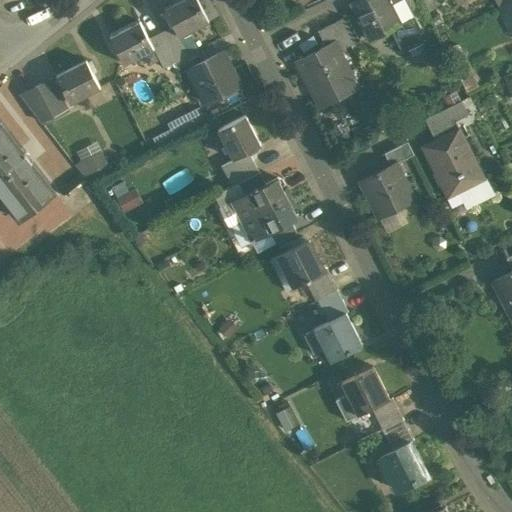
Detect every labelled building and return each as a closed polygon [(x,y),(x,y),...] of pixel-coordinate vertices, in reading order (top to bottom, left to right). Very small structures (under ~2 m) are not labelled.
[(197,0),(182,0),(164,9),(173,27),(178,37),(186,34),(208,21),(197,0)] [(197,0),(208,21),(221,16),(219,10),(212,0),(197,0)] [(357,0),(349,5),(367,41),(389,30),(401,53),(420,43),(408,19),(399,24),(390,5),(398,0),(357,0)] [(343,17),(317,31),(325,46),(333,42),(337,50),(356,41),(343,17)] [(139,22),(109,37),(123,64),(153,49),(148,39),(139,22)] [(173,27),(161,33),(176,62),(188,56),(178,37),(173,27)] [(161,33),(148,39),(153,49),(163,69),(176,62),(161,33)] [(196,53),(186,34),(178,37),(188,56),(196,53)] [(325,46),(296,60),(319,106),(320,105),(317,101),(353,82),(355,87),(356,87),(337,50),(333,42),(325,46)] [(222,52),(188,69),(205,103),(239,86),(222,52)] [(84,60),(54,76),(69,103),(99,88),(84,60)] [(49,78),(20,94),(42,123),(67,111),(49,78)] [(460,100),(425,118),(436,139),(458,128),(455,120),(467,114),(460,100)] [(244,116),(217,130),(233,159),(238,156),(247,152),(259,146),(244,116)] [(23,153),(0,124),(0,195),(19,220),(54,193),(30,162),(31,161),(24,152),(23,153)] [(436,139),(423,146),(448,195),(483,177),(458,128),(436,139)] [(407,141),(383,153),(390,165),(394,163),(395,164),(414,154),(407,141)] [(98,151),(72,164),(87,182),(110,172),(98,151)] [(247,152),(238,156),(242,165),(251,160),(247,152)] [(226,162),(230,171),(242,165),(238,156),(233,159),(226,162)] [(230,171),(236,184),(237,184),(258,173),(251,160),(242,165),(230,171)] [(390,165),(360,180),(378,216),(413,198),(395,164),(394,163),(390,165)] [(258,173),(237,184),(243,194),(264,184),(258,173)] [(243,194),(233,199),(244,220),(286,198),(276,178),(264,184),(243,194)] [(233,199),(243,194),(237,184),(236,184),(212,197),(217,207),(233,199)] [(124,210),(141,201),(134,188),(117,197),(124,210)] [(286,198),(244,220),(252,236),(250,238),(251,240),(254,239),(254,240),(269,232),(290,222),(296,219),(286,198)] [(419,209),(413,198),(378,216),(376,217),(385,234),(407,222),(404,217),(419,209)] [(238,247),(251,240),(250,238),(252,236),(244,220),(228,228),(238,247)] [(290,222),(269,232),(274,243),(295,233),(290,222)] [(257,252),(274,243),(269,232),(254,240),(254,239),(251,240),(257,252)] [(308,240),(275,257),(276,259),(280,256),(294,284),(290,286),(291,288),(304,281),(323,271),(308,240)] [(323,271),(304,281),(314,301),(317,300),(336,290),(326,269),(323,271)] [(511,270),(493,280),(511,316),(511,270)] [(336,290),(317,300),(328,322),(345,313),(347,312),(336,290)] [(328,322),(319,326),(330,346),(324,349),(330,361),(362,345),(345,313),(328,322)] [(373,367),(341,383),(347,395),(353,392),(363,412),(372,408),(389,399),(373,367)] [(389,399),(372,408),(382,429),(402,419),(392,398),(389,399)] [(402,419),(382,429),(393,451),(411,442),(413,441),(402,419)] [(393,451),(384,455),(394,475),(388,478),(389,478),(395,490),(426,474),(411,442),(393,451)] [(394,475),(384,455),(378,458),(374,461),(384,481),(389,478),(388,478),(394,475)]
